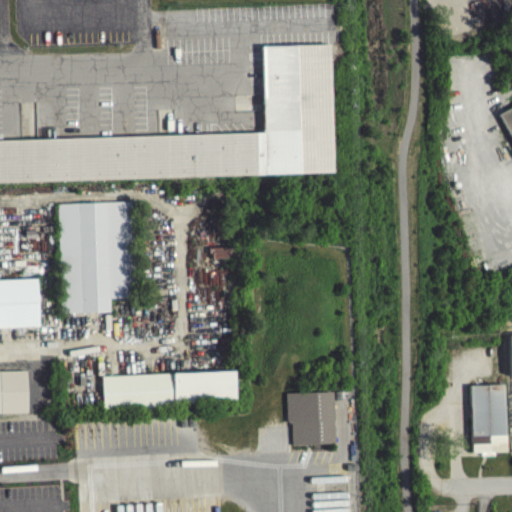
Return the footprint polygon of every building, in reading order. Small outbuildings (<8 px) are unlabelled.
[(0,180),(263,173),(332,171),(328,43),(259,45),(261,131),(0,139),(0,180)] [(511,104),(498,112),(511,137),(511,104)] [(56,208),(58,317),(107,316),(107,303),(131,303),(129,206),(56,208)] [(0,332),(37,331),(35,284),(0,284),(0,332)] [(0,375),(0,418),(26,418),(25,375),(0,375)] [(233,408),(232,376),(99,380),(100,412),(233,408)] [(470,384),(471,451),(505,450),(504,383),(470,384)] [(333,448),(331,396),(284,397),(285,427),(289,427),(290,449),(333,448)]
